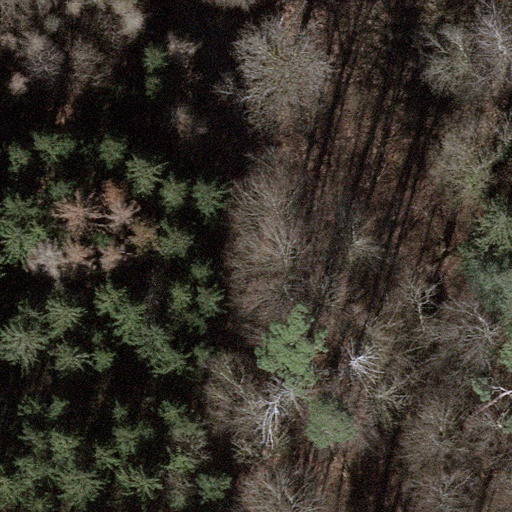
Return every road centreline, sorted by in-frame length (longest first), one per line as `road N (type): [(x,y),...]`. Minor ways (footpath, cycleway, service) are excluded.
road 1 (track): [(230,511),(237,123),(196,0)]
road 2 (track): [(237,123),(511,338)]
